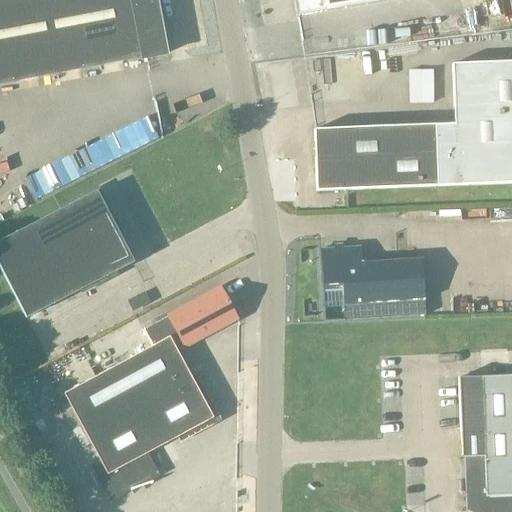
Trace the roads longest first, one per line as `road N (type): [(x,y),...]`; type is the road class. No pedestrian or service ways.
road 1 (unclassified): [(225,0),(270,248),(268,511)]
road 2 (unknown): [(221,481),(268,462),(432,446)]
road 3 (unknown): [(432,446),(424,365),(511,360)]
road 4 (unknown): [(221,481),(216,347)]
